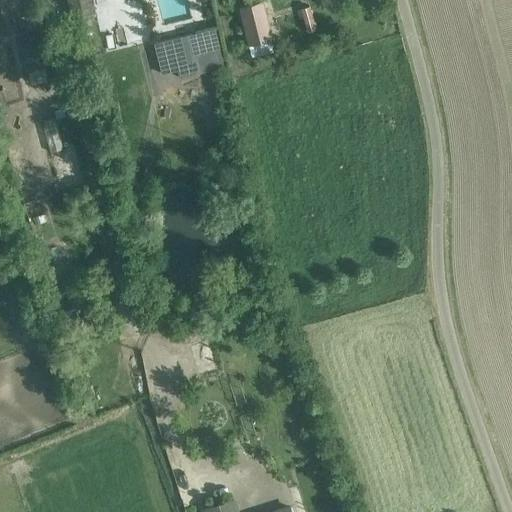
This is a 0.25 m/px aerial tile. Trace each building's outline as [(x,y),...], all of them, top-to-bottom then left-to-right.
[(66,0),(71,18),(95,13),(91,0),(66,0)] [(257,0),(239,5),(248,44),(278,36),(269,0),(257,0)] [(317,28),(312,3),(302,6),(307,30),(317,28)] [(39,24),(17,29),(26,70),(48,65),(39,24)] [(54,118),(42,121),(50,151),(62,148),(54,118)] [(290,511),(289,507),(272,511),(237,511),(233,500),(204,509),(204,511),(290,511)]
